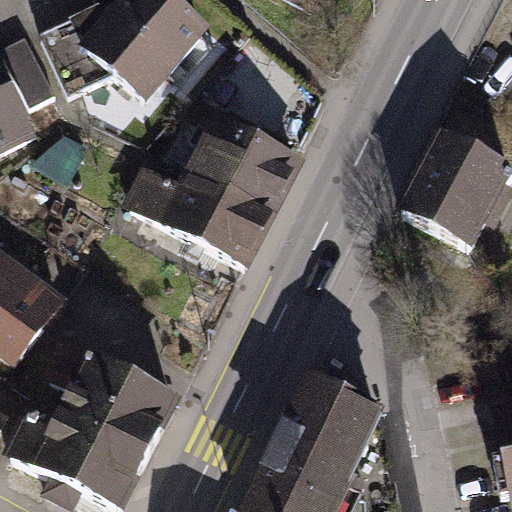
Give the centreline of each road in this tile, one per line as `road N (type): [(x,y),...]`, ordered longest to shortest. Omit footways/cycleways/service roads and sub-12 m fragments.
road 1 (primary): [(292,296),(438,0)]
road 2 (residential): [(292,296),(403,389),(429,511)]
road 3 (primary): [(186,511),(292,296)]
